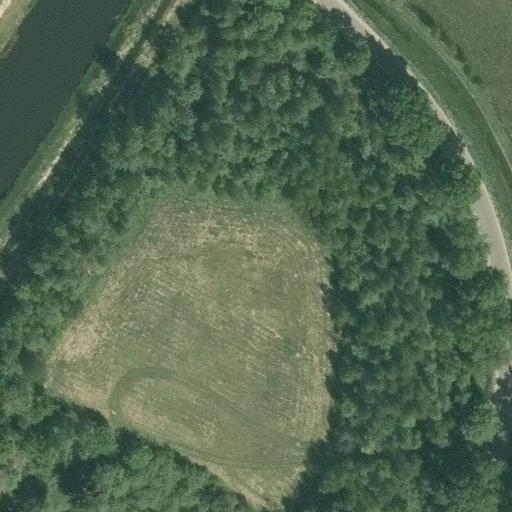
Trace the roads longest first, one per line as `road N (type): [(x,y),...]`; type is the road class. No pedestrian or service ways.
road 1 (unclassified): [(510,328),(492,228),(472,177),(398,71),(324,0)]
road 2 (unclassified): [(476,511),(510,328)]
